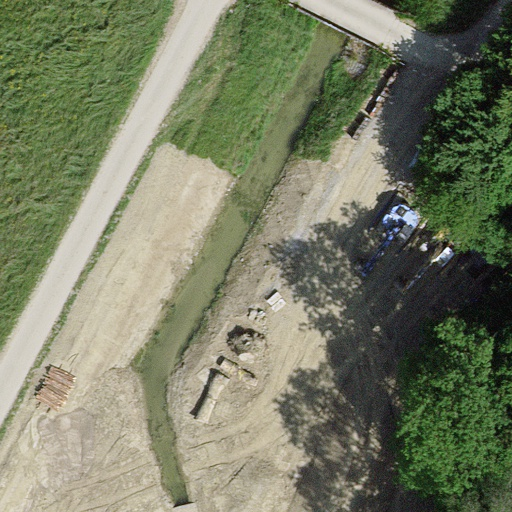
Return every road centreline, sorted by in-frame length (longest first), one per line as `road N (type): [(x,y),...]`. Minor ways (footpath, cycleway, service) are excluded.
road 1 (track): [(0,458),(241,0)]
road 2 (track): [(333,0),(511,116)]
